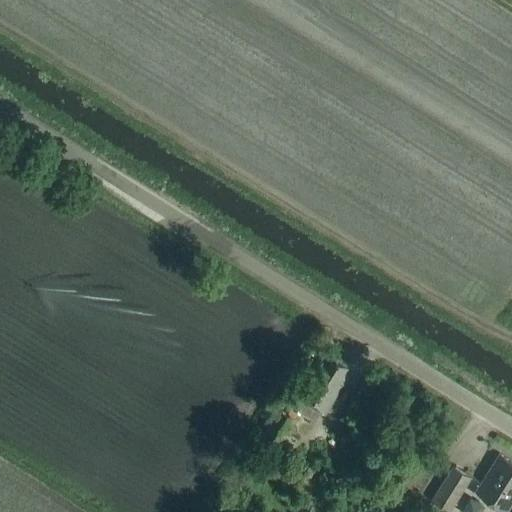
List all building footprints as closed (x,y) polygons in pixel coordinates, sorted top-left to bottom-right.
[(324,411),(348,375),(343,372),(347,365),(326,350),(297,393),(324,411)] [(280,447),(298,419),(280,407),(262,434),(280,447)] [(506,511),(511,501),(511,461),(499,454),(476,492),(506,511)] [(450,511),(472,477),(453,465),(432,501),(450,511)] [(310,495),(317,483),(303,475),(296,486),(310,495)]
